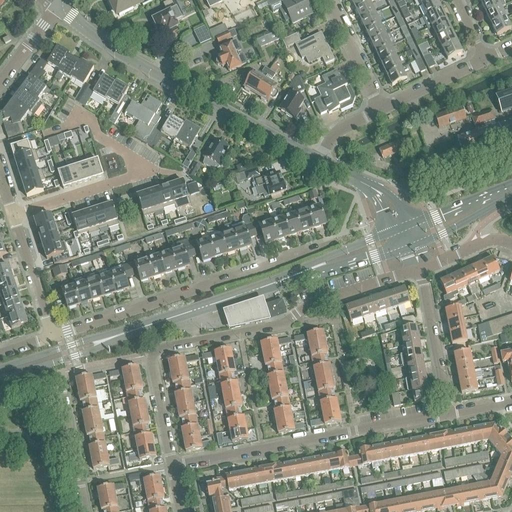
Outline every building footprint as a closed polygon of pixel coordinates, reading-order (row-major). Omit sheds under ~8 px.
[(132,7),(142,2),(141,0),(110,0),(109,0),(114,11),(117,10),(119,16),(134,10),(132,7)] [(204,0),(209,10),(224,3),(222,0),(204,0)] [(283,1),(270,7),(273,14),(280,11),(285,23),(290,21),(292,25),(312,16),(304,0),(288,0),(284,2),(283,1)] [(350,0),(355,10),(370,3),(368,0),(350,0)] [(435,0),(422,6),(427,17),(442,10),(436,0),(435,0)] [(487,16),(501,9),(505,7),(501,0),(490,0),(481,4),(487,16)] [(175,23),(181,21),(172,1),(163,6),(165,11),(163,12),(165,15),(153,21),(154,23),(152,24),(156,32),(158,31),(159,33),(167,30),(168,32),(177,28),(175,23)] [(265,1),(256,5),(259,11),(268,6),(265,1)] [(355,10),(361,21),(376,14),(370,3),(355,10)] [(400,16),(394,6),(390,8),(395,19),(400,16)] [(487,16),(492,26),(506,19),(501,9),(487,16)] [(432,28),(447,21),(442,10),(427,17),(422,19),(427,30),(432,28)] [(361,21),(366,32),(381,25),(376,14),(361,21)] [(405,27),(400,16),(395,19),(400,29),(405,27)] [(511,31),(506,19),(492,26),(497,38),(511,31)] [(432,28),(437,39),(452,32),(447,21),(432,28)] [(366,32),(371,43),(386,36),(381,25),(366,32)] [(410,38),(405,27),(400,29),(405,40),(410,38)] [(213,47),(234,37),(232,32),(210,41),(213,47)] [(437,39),(443,50),(457,43),(452,32),(437,39)] [(260,49),(280,40),(276,33),(256,42),(260,49)] [(324,65),(333,61),(321,35),(300,45),(296,35),(282,42),(285,50),(294,45),(301,60),(304,58),(308,65),(321,59),(324,65)] [(210,41),(208,36),(198,41),(200,46),(210,41)] [(371,43),(376,54),(391,47),(386,36),(371,43)] [(415,49),(410,38),(405,40),(411,52),(415,49)] [(243,57),(240,52),(238,47),(237,47),(235,43),(219,50),(221,57),(217,58),(218,60),(217,61),(216,62),(215,65),(218,67),(220,67),(221,67),(222,68),(226,66),(229,73),(240,68),(240,67),(245,64),(245,63),(243,57)] [(463,54),(457,43),(443,50),(448,61),(463,54)] [(418,48),(423,59),(430,56),(428,56),(426,51),(429,49),(426,44),(418,48)] [(57,47),(47,64),(47,65),(59,72),(69,55),(57,47)] [(376,54),(381,65),(396,58),(391,47),(376,54)] [(420,60),(415,49),(411,52),(416,62),(420,60)] [(70,81),(71,79),(81,62),(69,55),(59,72),(58,74),(70,81)] [(435,67),(430,56),(423,59),(429,70),(435,67)] [(381,65),(387,76),(401,69),(396,58),(381,65)] [(420,60),(416,62),(414,63),(420,74),(426,71),(420,60)] [(48,65),(47,65),(47,64),(41,61),(33,71),(42,78),(46,74),(43,72),(48,65)] [(93,69),(81,62),(71,79),(84,86),(74,102),(80,105),(90,87),(85,84),(93,69)] [(274,65),(270,72),(275,75),(279,68),(274,65)] [(407,80),(401,69),(387,76),(392,87),(407,80)] [(33,71),(29,76),(39,83),(42,78),(33,71)] [(323,86),(321,92),(353,103),(355,98),(349,87),(347,88),(342,77),(339,78),(336,71),(321,78),(325,85),(323,86)] [(250,92),(255,95),(265,79),(253,72),(250,76),(247,75),(245,75),(242,80),(243,82),(246,83),(243,88),(244,88),(244,91),(248,93),(250,92)] [(50,92),(39,83),(29,76),(26,80),(27,81),(22,89),(38,101),(45,92),(48,94),(50,92)] [(270,82),(273,79),(267,76),(265,79),(255,95),(260,98),(260,100),(265,103),(266,102),(267,103),(270,98),(273,100),(275,99),(277,96),(277,93),(274,91),(277,86),(270,82)] [(105,102),(106,100),(115,85),(103,77),(95,90),(90,87),(80,105),(85,108),(93,95),(105,102)] [(298,96),(304,92),(298,78),(293,80),(289,88),(293,91),(291,95),(290,95),(280,111),(285,114),(285,115),(293,119),(293,118),(295,119),(300,112),(298,111),(303,102),(298,99),(299,98),(298,97),(298,96)] [(116,83),(115,85),(106,100),(118,107),(109,123),(115,126),(121,115),(127,105),(121,102),(128,90),(116,83)] [(54,96),(58,90),(54,87),(50,92),(54,96)] [(20,95),(15,102),(34,116),(43,105),(38,101),(22,89),(18,93),(20,95)] [(352,106),(353,103),(321,92),(320,95),(321,97),(313,101),(320,115),(327,112),(328,114),(339,109),(340,112),(352,106)] [(501,115),(511,111),(511,92),(496,98),(501,115)] [(130,107),(127,105),(121,115),(124,117),(125,115),(139,123),(131,136),(145,145),(157,125),(151,122),(161,105),(149,98),(142,110),(132,104),(130,107)] [(2,123),(4,128),(17,124),(17,125),(21,124),(27,115),(30,118),(32,116),(34,117),(34,116),(15,102),(12,106),(10,104),(3,114),(5,122),(2,123)] [(438,130),(440,129),(458,124),(458,122),(463,120),(460,109),(444,114),(444,115),(435,118),(438,130)] [(483,124),(485,129),(489,139),(482,142),(482,144),(478,146),(481,154),(508,145),(501,124),(495,126),(493,121),(495,120),(492,111),(481,115),(484,124),(483,124)] [(475,127),(483,124),(484,124),(481,115),(472,118),(475,127)] [(163,129),(157,125),(145,145),(151,148),(158,135),(160,136),(161,135),(175,144),(176,142),(175,142),(185,125),(184,125),(170,117),(163,129)] [(511,120),(501,124),(508,145),(511,143),(511,120)] [(4,128),(6,133),(18,129),(17,125),(17,124),(4,128)] [(185,124),(184,125),(185,125),(175,142),(176,142),(189,150),(188,151),(190,152),(182,167),(183,168),(187,170),(199,151),(192,146),(200,132),(194,128),(193,129),(185,124)] [(20,134),(18,129),(6,133),(7,138),(20,134)] [(464,160),(481,154),(478,146),(482,144),(482,142),(489,139),(485,129),(457,139),(464,160)] [(407,139),(402,141),(408,154),(413,152),(407,139)] [(214,173),(219,168),(224,160),(222,158),(228,148),(226,147),(226,146),(222,143),(221,144),(215,141),(209,151),(207,150),(202,158),(203,159),(202,165),(214,173)] [(30,142),(11,148),(14,158),(35,152),(35,151),(33,152),(30,142)] [(398,142),(380,148),(383,158),(402,151),(398,142)] [(35,152),(14,158),(17,168),(38,161),(35,152)] [(38,161),(17,168),(20,178),(41,171),(37,172),(34,163),(38,162),(38,161)] [(77,162),(76,162),(83,184),(93,180),(88,164),(87,161),(77,164),(77,162)] [(97,161),(88,164),(93,180),(103,177),(97,161)] [(76,162),(66,165),(68,170),(73,187),(83,184),(76,162)] [(190,172),(188,176),(193,179),(199,168),(194,165),(190,172)] [(257,169),(245,174),(247,181),(252,179),(254,183),(255,183),(257,188),(256,189),(259,197),(263,196),(264,199),(269,197),(271,197),(280,194),(285,192),(285,191),(287,189),(285,183),(282,182),(279,174),(261,180),(257,169)] [(68,170),(58,173),(63,190),(73,187),(68,170)] [(41,171),(20,178),(23,188),(45,181),(41,171)] [(183,182),(168,187),(176,210),(191,205),(183,182)] [(41,183),(24,188),(27,198),(44,193),(41,183)] [(220,184),(212,186),(214,193),(222,190),(220,184)] [(196,185),(188,188),(191,196),(199,193),(196,185)] [(168,187),(158,190),(165,211),(165,209),(174,206),(176,210),(168,187)] [(158,190),(148,193),(155,214),(165,211),(158,190)] [(144,218),(155,214),(148,193),(137,197),(144,218)] [(310,201),(316,200),(314,193),(308,194),(310,201)] [(280,194),(271,197),(272,202),(282,199),(280,194)] [(272,212),(280,209),(279,204),(270,207),(272,212)] [(102,208),(108,229),(119,226),(112,205),(102,208)] [(320,207),(308,211),(314,229),(326,225),(320,207)] [(92,211),(99,232),(98,230),(107,227),(108,229),(102,208),(92,211)] [(83,214),(89,235),(99,232),(92,211),(83,214)] [(308,211),(295,215),(301,233),(314,229),(308,211)] [(89,235),(83,214),(73,217),(78,236),(88,233),(89,235)] [(225,214),(214,217),(216,222),(227,219),(225,214)] [(50,215),(34,220),(37,230),(54,225),(50,215)] [(295,215),(283,219),(289,237),(301,233),(295,215)] [(283,219),(271,223),(277,241),(289,237),(283,219)] [(258,222),(251,225),(255,237),(262,235),(265,245),(277,241),(271,223),(260,227),(258,222)] [(54,225),(37,230),(40,240),(59,234),(56,224),(54,225)] [(243,224),(231,228),(238,251),(251,247),(249,239),(255,237),(251,225),(244,227),(243,224)] [(226,235),(221,237),(227,255),(238,251),(231,228),(230,228),(230,227),(227,227),(225,232),(226,235)] [(219,233),(207,234),(215,259),(227,255),(221,237),(220,237),(219,233)] [(59,234),(40,240),(43,250),(60,244),(57,235),(59,235),(59,234)] [(196,243),(189,245),(193,257),(200,255),(202,263),(215,259),(207,234),(205,234),(205,235),(201,236),(203,243),(197,245),(196,243)] [(187,259),(193,257),(189,245),(188,241),(176,245),(178,251),(171,253),(177,271),(189,267),(187,259)] [(60,244),(43,250),(47,260),(68,253),(65,243),(60,244)] [(69,246),(72,253),(78,251),(75,243),(69,246)] [(171,253),(159,257),(165,275),(177,271),(171,253)] [(159,257),(147,261),(153,279),(165,275),(159,257)] [(493,259),(482,264),(488,278),(499,273),(497,268),(493,259)] [(141,283),(153,279),(147,261),(135,265),(134,263),(127,265),(131,277),(138,275),(141,283)] [(482,264),(472,269),(478,283),(488,278),(482,264)] [(125,279),(131,277),(127,265),(120,268),(122,272),(110,275),(116,293),(128,289),(125,279)] [(55,279),(67,274),(64,266),(52,270),(55,279)] [(0,269),(0,282),(12,279),(8,267),(0,269)] [(467,288),(472,297),(474,302),(480,300),(477,294),(473,285),(478,283),(472,269),(461,274),(468,287),(467,288)] [(108,271),(96,275),(104,297),(116,293),(110,275),(108,271)] [(457,292),(467,288),(468,287),(461,274),(451,278),(457,292)] [(96,275),(85,279),(92,301),(104,297),(96,275)] [(446,297),(457,292),(451,278),(440,283),(446,297)] [(0,295),(16,290),(12,279),(0,282),(0,295)] [(73,283),(74,287),(80,305),(92,301),(85,279),(73,283)] [(68,309),(80,305),(74,287),(62,291),(68,309)] [(405,289),(393,293),(398,308),(410,304),(405,289)] [(0,295),(4,307),(20,301),(16,290),(0,295)] [(393,293),(381,297),(386,312),(398,308),(393,293)] [(263,297),(223,310),(229,329),(271,319),(263,297)] [(381,297),(369,301),(374,316),(386,312),(381,297)] [(4,307),(7,318),(23,313),(20,301),(4,307)] [(264,320),(275,316),(286,313),(282,301),(260,308),(264,320)] [(363,320),(374,316),(369,301),(358,305),(363,320)] [(350,324),(363,320),(358,305),(345,309),(345,307),(339,309),(343,319),(348,317),(350,324)] [(445,311),(447,323),(463,320),(460,309),(454,310),(445,311)] [(27,324),(23,313),(7,318),(11,329),(27,324)] [(403,326),(416,324),(414,317),(402,320),(403,326)] [(505,318),(500,320),(504,334),(510,332),(505,318)] [(447,323),(449,334),(465,331),(463,320),(447,323)] [(500,320),(494,322),(498,336),(504,334),(500,320)] [(494,322),(488,324),(492,338),(498,336),(494,322)] [(477,327),(479,334),(484,333),(486,340),(492,338),(488,324),(482,325),(477,327)] [(401,330),(403,342),(418,339),(416,327),(401,330)] [(467,342),(465,331),(449,334),(451,345),(467,342)] [(308,341),(309,346),(325,343),(322,332),(307,335),(307,336),(294,339),(295,343),(308,341)] [(508,334),(500,336),(501,345),(510,343),(508,334)] [(261,344),(263,355),(279,352),(278,347),(291,344),(290,339),(277,342),(277,341),(261,344)] [(403,342),(405,355),(421,352),(418,339),(403,342)] [(327,355),(325,343),(309,346),(312,364),(326,361),(325,356),(327,355)] [(491,350),(492,358),(499,357),(497,349),(491,350)] [(215,358),(217,364),(232,361),(230,350),(214,353),(215,354),(201,356),(202,361),(215,358)] [(267,367),(268,372),(282,370),(279,352),(263,355),(265,367),(267,367)] [(403,367),(408,367),(423,364),(421,352),(405,355),(401,356),(403,367)] [(454,355),(456,365),(472,362),(470,352),(454,355)] [(511,353),(501,355),(503,364),(508,363),(511,383),(511,353)] [(168,361),(171,373),(186,370),(185,364),(198,361),(197,357),(184,359),(184,358),(168,361)] [(235,373),(232,361),(217,364),(220,381),(233,378),(232,373),(235,373)] [(327,366),(326,361),(312,364),(316,381),(331,378),(329,366),(327,366)] [(456,365),(458,375),(473,372),(472,362),(456,365)] [(408,367),(410,379),(425,376),(423,364),(408,367)] [(123,376),(124,382),(140,379),(138,367),(122,371),(109,374),(110,379),(123,376)] [(175,384),(176,390),(190,387),(186,370),(171,373),(173,385),(175,384)] [(267,377),(270,389),(285,386),(282,370),(268,372),(269,377),(267,377)] [(458,375),(459,384),(475,381),(473,372),(458,375)] [(76,379),(78,391),(94,388),(93,382),(106,379),(105,375),(92,377),(91,376),(76,379)] [(408,391),(412,391),(428,388),(425,376),(410,379),(405,379),(408,391)] [(504,386),(502,376),(496,377),(497,385),(498,387),(504,386)] [(234,384),(233,378),(220,381),(223,398),(239,395),(237,383),(234,384)] [(334,390),(331,378),(316,381),(319,398),(333,395),(332,390),(334,390)] [(142,391),(140,379),(124,382),(128,400),(141,397),(140,391),(142,391)] [(477,391),(475,381),(459,384),(461,394),(465,394),(466,395),(468,394),(468,393),(477,391)] [(274,401),(275,407),(289,404),(285,386),(270,389),(272,402),(274,401)] [(175,395),(177,407),(193,404),(190,387),(176,390),(177,394),(175,395)] [(214,387),(208,388),(210,401),(217,399),(214,387)] [(82,402),(83,407),(97,405),(94,388),(78,391),(80,402),(82,402)] [(430,400),(428,388),(412,391),(415,403),(430,400)] [(394,407),(401,406),(398,394),(391,395),(394,407)] [(241,408),(239,395),(223,398),(227,416),(240,413),(239,408),(241,408)] [(334,400),(333,395),(319,398),(323,415),(338,412),(336,400),(334,400)] [(142,401),(141,397),(128,400),(131,416),(147,413),(144,401),(142,401)] [(181,419),(182,424),(196,422),(193,404),(177,407),(179,419),(181,419)] [(274,412),(276,424),(292,421),(289,404),(275,407),(276,411),(274,412)] [(82,412),(84,425),(100,422),(97,405),(83,407),(84,412),(82,412)] [(340,423),(338,412),(323,415),(323,420),(313,422),(314,427),(324,425),(325,426),(340,423)] [(149,425),(147,413),(131,416),(134,433),(148,431),(147,426),(149,425)] [(241,418),(240,413),(227,416),(230,433),(246,430),(243,418),(241,418)] [(293,426),(292,421),(276,424),(278,435),(294,432),(294,431),(303,429),(302,424),(293,426)] [(89,437),(90,442),(104,439),(100,422),(84,425),(87,437),(89,437)] [(181,429),(184,441),(200,438),(196,422),(182,424),(183,429),(181,429)] [(495,425),(479,428),(481,443),(489,442),(494,437),(491,433),(497,428),(495,425)] [(479,428),(469,430),(472,445),(481,443),(479,428)] [(500,431),(497,428),(491,433),(494,437),(489,442),(495,449),(508,439),(501,430),(500,431)] [(248,441),(246,430),(230,433),(231,438),(221,440),(222,445),(232,443),(232,444),(248,441)] [(466,446),(472,445),(469,430),(459,432),(462,446),(466,446)] [(149,436),(148,431),(134,433),(137,450),(153,447),(151,435),(149,436)] [(445,435),(435,437),(438,451),(453,448),(450,434),(450,432),(445,433),(445,435)] [(460,447),(462,446),(459,432),(450,434),(453,448),(460,447)] [(426,438),(425,438),(428,453),(438,451),(435,437),(431,437),(430,436),(425,437),(426,438)] [(201,444),(200,438),(184,441),(186,453),(202,450),(201,449),(211,447),(210,442),(201,444)] [(425,438),(415,440),(418,455),(428,453),(425,438)] [(89,447),(91,460),(107,457),(104,439),(90,442),(91,447),(89,447)] [(511,442),(508,439),(495,449),(502,458),(511,456),(511,446),(510,443),(511,442)] [(415,440),(406,442),(409,457),(418,455),(415,440)] [(406,442),(396,444),(399,458),(409,457),(406,442)] [(396,444),(387,446),(390,460),(399,458),(396,444)] [(387,446),(378,447),(381,462),(390,460),(387,446)] [(156,458),(153,447),(137,450),(138,456),(128,458),(129,463),(139,461),(140,462),(156,458)] [(378,447),(368,449),(371,464),(381,462),(378,447)] [(359,457),(353,458),(355,467),(371,464),(368,449),(358,451),(359,457)] [(347,453),(336,455),(339,470),(355,467),(353,458),(348,459),(347,453)] [(483,453),(474,455),(476,463),(485,462),(483,453)] [(336,455),(327,457),(330,472),(339,470),(336,455)] [(474,455),(464,457),(466,465),(476,463),(474,455)] [(511,456),(502,458),(499,464),(511,469),(511,456)] [(108,462),(107,457),(91,460),(93,470),(109,467),(119,465),(118,460),(108,462)] [(327,457),(318,459),(320,474),(330,472),(327,457)] [(464,457),(455,459),(457,467),(466,465),(464,457)] [(318,459),(308,461),(311,475),(320,474),(318,459)] [(446,469),(457,467),(455,459),(445,461),(446,469)] [(308,461),(299,463),(301,477),(311,475),(308,461)] [(299,463),(289,464),(292,479),(301,477),(299,463)] [(289,464),(280,466),(282,481),(292,479),(289,464)] [(511,469),(499,464),(496,473),(510,479),(511,473),(511,469)] [(274,467),(267,468),(270,483),(282,481),(280,466),(279,465),(274,466),(274,467)] [(482,466),(474,467),(475,476),(484,474),(482,466)] [(474,467),(464,469),(466,477),(475,476),(474,467)] [(254,469),(255,471),(257,486),(270,483),(267,468),(260,470),(260,468),(254,469)] [(464,469),(455,471),(457,479),(461,478),(466,477),(464,469)] [(255,471),(245,473),(247,487),(257,486),(255,471)] [(445,481),(457,479),(455,471),(444,473),(445,481)] [(245,473),(235,474),(238,489),(247,487),(245,473)] [(494,476),(492,482),(506,488),(510,479),(496,473),(494,476)] [(228,491),(238,489),(235,474),(225,476),(225,478),(217,480),(218,485),(226,483),(227,488),(228,491)] [(473,476),(478,487),(480,502),(490,500),(487,485),(492,482),(483,474),(473,476)] [(361,486),(375,483),(374,477),(360,480),(361,486)] [(144,487),(145,492),(161,489),(159,478),(143,481),(143,482),(130,484),(131,489),(144,487)] [(220,490),(227,488),(226,483),(218,485),(217,480),(213,480),(213,484),(206,486),(208,498),(210,497),(216,496),(216,495),(221,494),(220,490)] [(441,480),(432,481),(433,489),(443,488),(441,480)] [(502,497),(506,488),(492,482),(487,485),(490,500),(502,497)] [(97,490),(99,500),(115,497),(114,492),(127,490),(126,485),(113,488),(113,487),(97,490)] [(362,495),(375,493),(374,487),(360,489),(362,495)] [(397,502),(396,502),(397,511),(407,511),(405,500),(406,500),(404,487),(400,488),(400,489),(394,490),(397,502)] [(478,487),(468,489),(471,503),(480,502),(478,487)] [(163,500),(161,489),(145,492),(148,508),(162,505),(161,500),(163,500)] [(468,489),(459,490),(462,505),(471,503),(468,489)] [(361,511),(361,509),(360,509),(356,490),(352,491),(342,493),(343,498),(344,506),(350,505),(351,511),(345,511),(361,511)] [(462,506),(462,505),(459,490),(449,492),(452,507),(457,506),(457,507),(462,506)] [(443,509),(452,507),(449,492),(434,495),(436,510),(437,510),(438,511),(443,510),(443,509)] [(222,499),(221,494),(216,495),(216,496),(210,497),(212,504),(213,504),(214,511),(230,508),(228,498),(222,499)] [(271,495),(263,497),(265,504),(272,502),(271,495)] [(434,495),(424,497),(427,511),(436,510),(434,495)] [(103,511),(117,511),(115,497),(99,500),(101,511),(103,511)] [(263,497),(256,498),(257,505),(265,504),(263,497)] [(424,497),(415,499),(417,511),(425,511),(427,511),(424,497)] [(256,498),(248,500),(249,507),(257,505),(256,498)] [(417,511),(415,499),(406,500),(405,500),(407,511),(417,511)] [(242,508),(249,507),(248,500),(240,501),(242,508)] [(397,511),(396,502),(387,504),(388,511),(397,511)]
